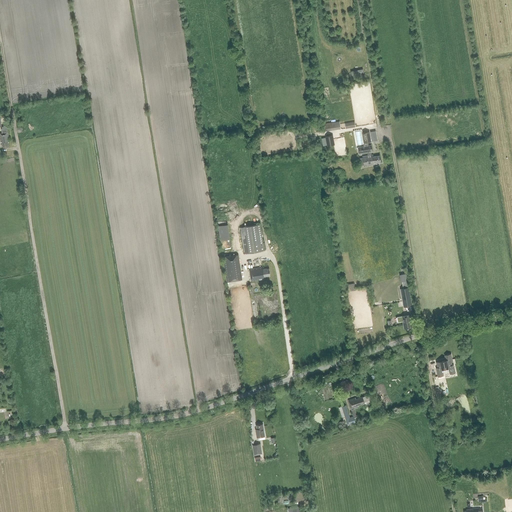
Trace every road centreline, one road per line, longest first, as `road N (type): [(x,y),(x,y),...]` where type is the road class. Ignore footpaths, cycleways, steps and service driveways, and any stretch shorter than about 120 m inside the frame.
road 1 (unclassified): [(0,440),(179,417),(422,331),(511,312)]
road 2 (track): [(65,429),(0,38)]
road 3 (track): [(453,511),(387,123)]
road 4 (track): [(291,376),(277,271),(267,254),(244,258)]
road 5 (track): [(307,511),(288,377)]
